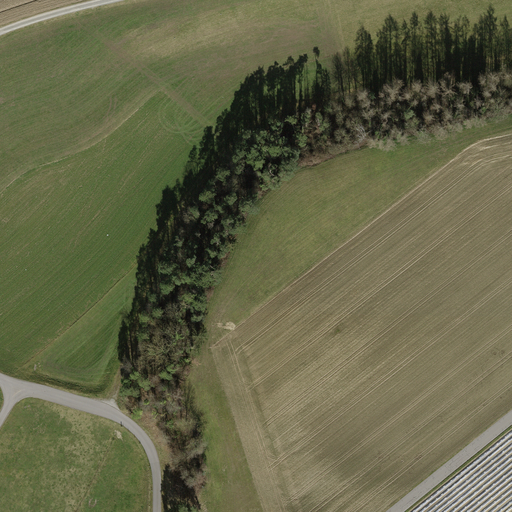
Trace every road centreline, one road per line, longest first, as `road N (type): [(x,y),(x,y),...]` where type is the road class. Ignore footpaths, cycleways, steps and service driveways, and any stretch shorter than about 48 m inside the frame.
road 1 (track): [(109,411),(161,253),(237,138)]
road 2 (unclassified): [(157,511),(155,465),(129,423),(16,385)]
road 3 (tertiary): [(394,511),(511,417)]
